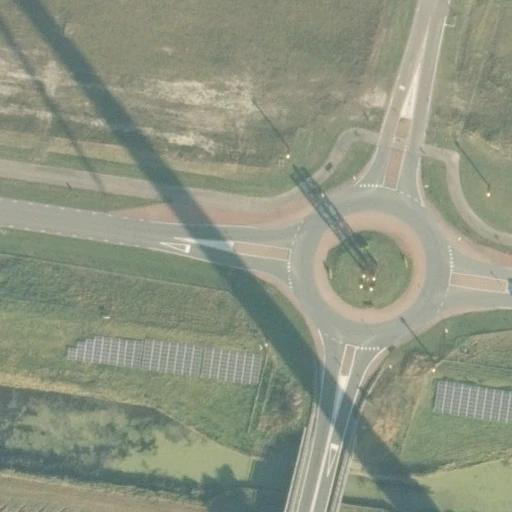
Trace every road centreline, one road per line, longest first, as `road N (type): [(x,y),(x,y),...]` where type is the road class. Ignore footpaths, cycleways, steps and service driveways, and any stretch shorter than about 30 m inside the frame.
road 1 (tertiary): [(303,251),(0,211)]
road 2 (primary): [(311,511),(352,332)]
road 3 (unclassified): [(405,208),(423,48)]
road 4 (unclassified): [(423,48),(407,72),(369,198)]
